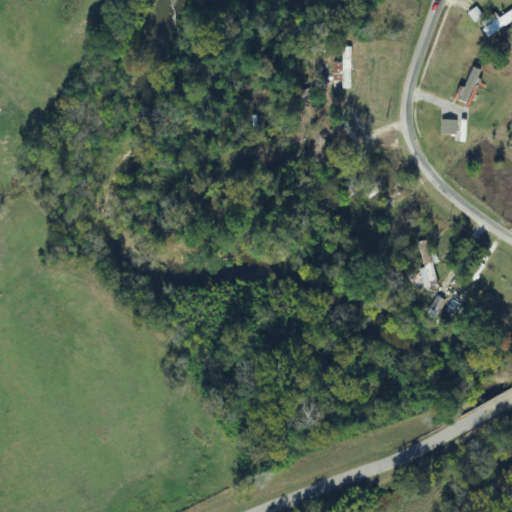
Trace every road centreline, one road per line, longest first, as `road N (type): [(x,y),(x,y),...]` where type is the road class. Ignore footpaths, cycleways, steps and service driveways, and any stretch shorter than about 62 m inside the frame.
road 1 (residential): [(511,240),(443,186),(415,137),(413,107),(450,0)]
road 2 (residential): [(292,511),(460,443),(511,411)]
road 3 (residential): [(415,137),(201,214)]
